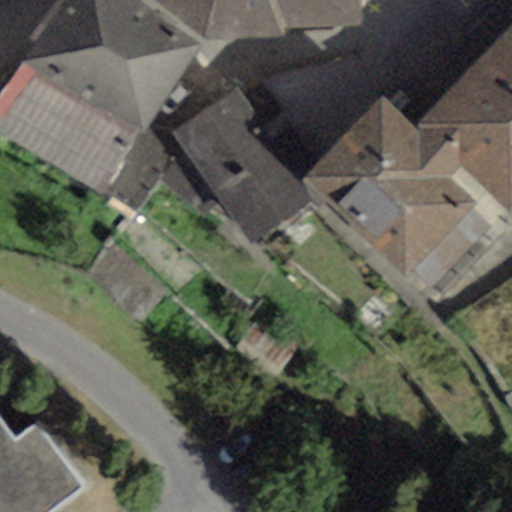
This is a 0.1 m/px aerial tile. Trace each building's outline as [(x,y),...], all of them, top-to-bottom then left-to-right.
[(32,52),(145,127),(201,43),(135,0),(63,0),(30,51),(32,52)] [(353,0),(171,0),(201,25),(280,25),(280,13),(353,13),(353,0)] [(463,149),(510,197),(511,194),(511,10),(418,104),(463,149)] [(145,127),(32,52),(0,100),(0,130),(99,196),(145,127)] [(451,161),(463,149),(418,104),(411,111),(382,82),(304,160),(403,259),(476,186),(451,161)] [(216,103),(159,138),(223,241),(280,206),(216,103)] [(0,511),(54,511),(83,490),(33,424),(14,439),(0,420),(0,511)]
